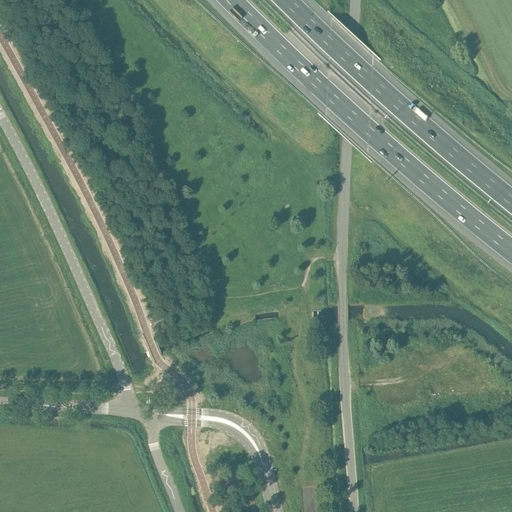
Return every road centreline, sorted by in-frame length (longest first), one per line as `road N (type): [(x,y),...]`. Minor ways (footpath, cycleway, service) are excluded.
road 1 (unclassified): [(354,511),(341,256),(355,0)]
road 2 (motorway): [(232,0),(369,132),(511,253)]
road 3 (tertiary): [(126,408),(114,358),(0,114)]
road 4 (motorway): [(511,201),(287,0)]
road 5 (tertiary): [(0,402),(126,408)]
